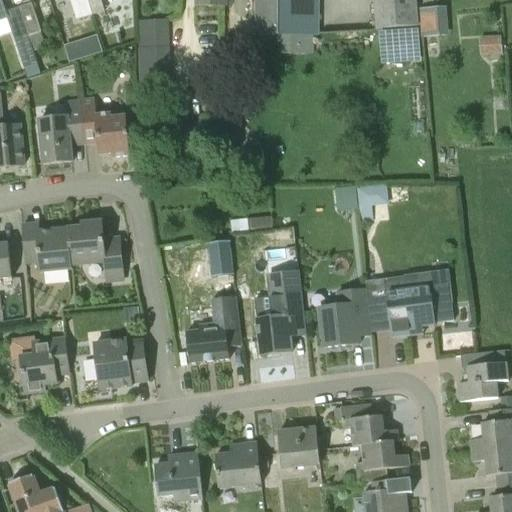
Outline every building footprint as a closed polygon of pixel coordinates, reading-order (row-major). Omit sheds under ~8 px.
[(0,0),(0,22),(8,20),(5,12),(1,0),(0,0)] [(93,15),(88,0),(70,0),(77,20),(93,15)] [(88,0),(93,15),(104,11),(101,0),(88,0)] [(194,0),(194,9),(223,10),(223,0),(255,0),(256,35),(278,35),(278,0),(194,0)] [(374,0),(374,4),(376,29),(418,27),(415,0),(374,0)] [(32,3),(19,7),(28,37),(28,36),(41,32),(32,3)] [(28,37),(19,7),(5,12),(8,20),(24,69),(38,64),(28,36),(28,37)] [(445,35),(443,10),(421,11),(423,37),(445,35)] [(172,87),(169,18),(140,19),(141,61),(147,61),(149,88),(172,87)] [(379,33),(382,61),(418,58),(416,30),(379,33)] [(72,59),(104,49),(99,33),(67,43),(72,59)] [(313,36),(302,36),(302,53),(313,53),(313,36)] [(501,41),(481,41),(481,53),(501,53),(501,41)] [(112,159),(130,157),(127,117),(112,118),(111,115),(97,116),(95,99),(82,100),(82,107),(85,138),(84,138),(84,146),(98,144),(99,156),(107,156),(107,155),(112,155),(112,159)] [(0,169),(24,167),(20,128),(2,129),(0,107),(0,169)] [(39,121),(43,166),(73,163),(70,140),(72,139),(82,138),(84,138),(85,138),(82,107),(67,108),(67,118),(39,121)] [(372,222),(371,208),(369,188),(358,190),(361,224),(372,222)] [(72,267),(105,264),(106,279),(123,278),(120,240),(104,241),(102,224),(82,225),(83,229),(68,231),(72,267)] [(72,270),(72,267),(68,231),(39,234),(39,226),(21,227),(24,264),(39,263),(39,273),(72,270)] [(211,279),(234,276),(230,243),(207,245),(211,279)] [(0,246),(0,280),(12,279),(8,245),(0,246)] [(260,345),(261,357),(292,353),(289,329),(304,328),(305,336),(306,335),(299,274),(268,278),(273,320),(258,321),(260,345)] [(410,329),(435,326),(433,308),(441,307),(437,274),(405,278),(384,281),(391,339),(394,339),(394,338),(403,337),(403,338),(411,337),(410,329)] [(319,310),(323,349),(359,345),(357,324),(369,322),(371,337),(372,337),(367,292),(338,295),(339,308),(319,310)] [(228,349),(242,347),(237,298),(212,301),(216,331),(186,334),(190,365),(204,363),(204,364),(206,364),(205,363),(214,362),(214,363),(215,363),(215,362),(229,360),(228,349)] [(56,377),(70,375),(66,340),(33,344),(34,356),(21,358),(26,395),(46,393),(44,383),(55,381),(56,385),(57,385),(56,377)] [(94,345),(100,391),(132,387),(131,382),(146,380),(147,383),(148,382),(143,342),(126,344),(126,341),(94,345)] [(458,385),(460,404),(498,399),(496,383),(508,382),(506,364),(500,365),(499,353),(461,357),(463,376),(468,375),(470,384),(458,385)] [(511,407),(511,398),(498,400),(499,412),(511,410),(511,407)] [(334,411),(335,420),(341,419),(343,431),(351,430),(353,448),(362,447),(392,444),(398,443),(397,432),(383,433),(381,418),(373,419),(371,407),(334,411)] [(470,442),(471,453),(511,448),(511,410),(499,412),(490,413),(491,424),(482,425),(484,440),(470,442)] [(290,439),(278,440),(281,469),(319,466),(316,430),(289,433),(290,439)] [(243,454),(215,457),(218,490),(261,485),(260,472),(259,460),(257,444),(242,446),(243,454)] [(358,485),(372,484),(388,482),(386,471),(409,468),(408,456),(394,458),(392,444),(362,447),(364,464),(356,464),(358,485)] [(511,448),(471,453),(472,463),(486,462),(488,477),(497,476),(498,487),(511,486),(511,448)] [(202,500),(198,454),(183,456),(184,464),(155,467),(158,498),(188,495),(189,502),(202,500)] [(259,460),(260,472),(268,470),(267,459),(259,460)] [(354,476),(344,476),(344,485),(354,484),(354,476)] [(34,477),(10,485),(19,511),(77,511),(77,510),(70,511),(64,511),(56,490),(40,496),(34,477)] [(388,483),(388,482),(372,484),(373,493),(363,494),(364,511),(407,511),(406,501),(402,501),(402,495),(412,494),(410,480),(388,483)] [(511,511),(511,486),(498,487),(499,499),(490,499),(491,511),(511,511)]
